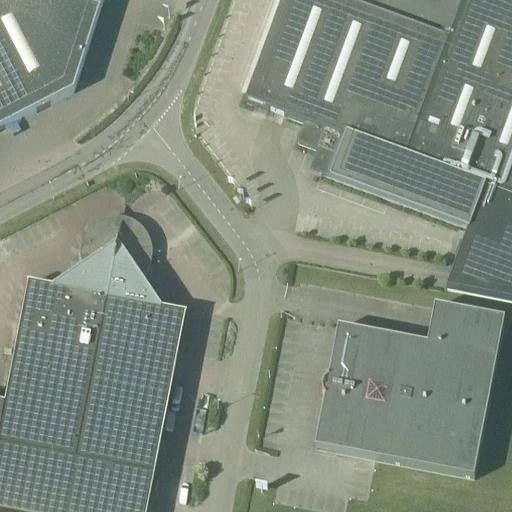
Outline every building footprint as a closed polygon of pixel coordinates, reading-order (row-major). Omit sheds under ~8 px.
[(0,0),(0,132),(73,96),(103,0),(0,0)] [(511,0),(464,0),(463,5),(449,0),(283,0),(245,105),(304,127),(297,147),(317,154),(313,163),(320,178),(459,229),(470,232),(448,292),(511,304),(511,0)] [(0,511),(65,511),(123,221),(120,221),(113,221),(110,221),(104,223),(101,224),(96,227),(93,229),(89,233),(87,235),(83,241),(80,252),(80,259),(80,262),(82,269),(83,271),(52,292),(28,287),(5,408),(0,407),(0,511)] [(147,511),(153,484),(186,318),(177,316),(178,312),(169,311),(168,315),(162,313),(141,283),(143,281),(147,275),(148,273),(151,267),(152,256),(151,248),(148,239),(146,237),(142,232),(140,230),(134,226),(132,224),(126,222),(123,221),(65,511),(147,511)] [(337,332),(314,452),(473,483),(504,324),(434,310),(427,349),(337,332)]
